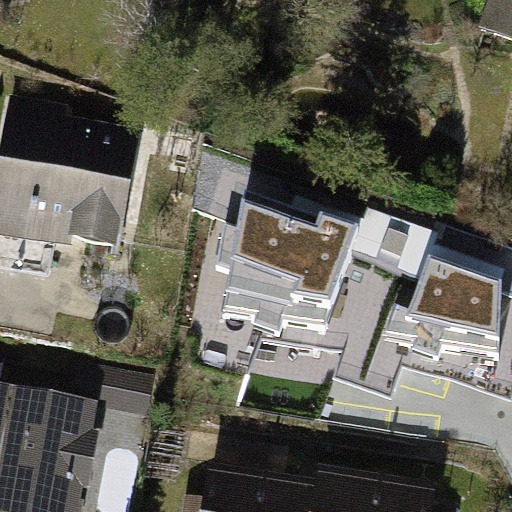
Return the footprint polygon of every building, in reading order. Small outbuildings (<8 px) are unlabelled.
[(511,0),(494,0),(481,35),(511,46),(511,0)] [(73,108),(16,98),(0,185),(0,239),(120,261),(134,182),(143,136),(70,123),(73,108)] [(290,216),(249,200),(245,232),(225,228),(218,277),(235,280),(228,320),(261,325),(258,332),(285,340),(345,351),(335,379),(386,398),(400,365),(511,403),(511,295),(500,290),(506,273),(437,249),(441,237),(367,214),(365,223),(297,198),(290,216)] [(81,364),(73,406),(101,411),(147,420),(155,377),(81,364)] [(0,393),(0,511),(82,511),(85,498),(90,498),(101,441),(96,440),(101,411),(73,406),(0,393)] [(316,511),(320,488),(209,472),(203,511),(316,511)] [(438,511),(441,493),(322,475),(320,488),(316,511),(438,511)]
